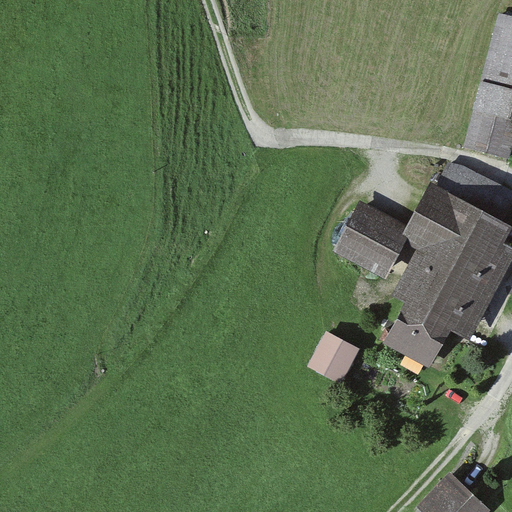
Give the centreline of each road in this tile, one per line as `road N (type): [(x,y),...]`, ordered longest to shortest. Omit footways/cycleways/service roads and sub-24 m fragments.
road 1 (track): [(511,181),(441,155),(263,143),(215,0)]
road 2 (track): [(400,511),(511,373)]
